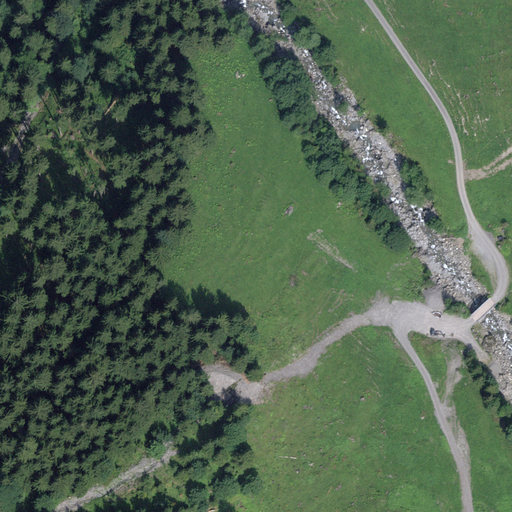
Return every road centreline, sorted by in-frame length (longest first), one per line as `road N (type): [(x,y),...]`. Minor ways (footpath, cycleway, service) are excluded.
road 1 (track): [(500,287),(496,256),(462,192),(449,121),(368,0)]
road 2 (track): [(470,511),(465,475),(400,326),(418,316),(462,329),(475,321)]
